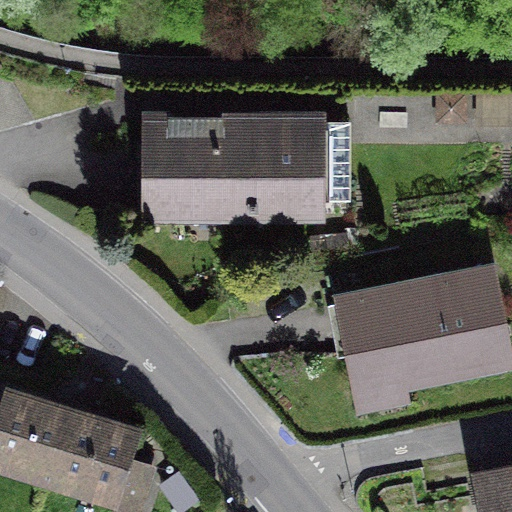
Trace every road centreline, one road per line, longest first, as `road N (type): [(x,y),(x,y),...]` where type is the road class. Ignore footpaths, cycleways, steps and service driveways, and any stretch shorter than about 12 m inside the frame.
road 1 (tertiary): [(0,228),(111,311),(267,478)]
road 2 (residential): [(511,433),(267,478)]
